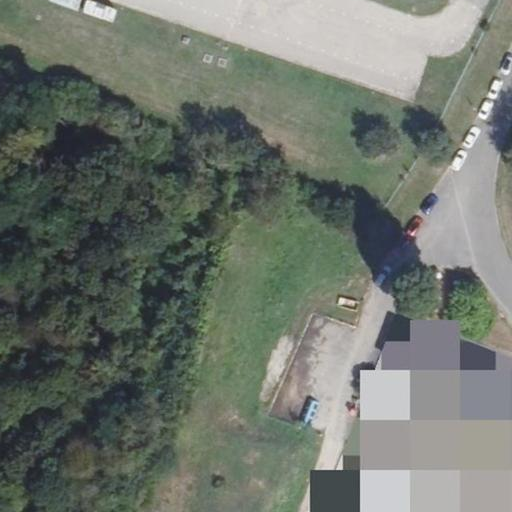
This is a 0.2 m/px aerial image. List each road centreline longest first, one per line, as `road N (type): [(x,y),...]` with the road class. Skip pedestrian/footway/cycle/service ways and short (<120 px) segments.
road 1 (unclassified): [(511,306),(483,266),(470,222),(470,180),(511,79)]
road 2 (unknown): [(470,180),(385,306),(365,366)]
